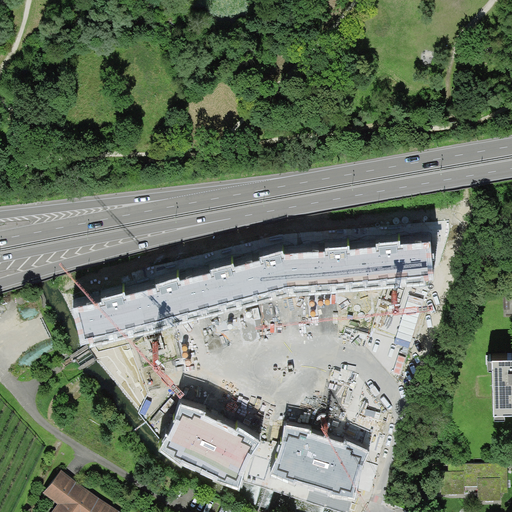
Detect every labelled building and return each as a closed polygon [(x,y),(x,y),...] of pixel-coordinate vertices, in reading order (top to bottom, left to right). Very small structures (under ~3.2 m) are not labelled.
[(376,247),(364,248),(368,290),(434,283),(430,242),(401,245),(400,241),(375,243),(376,247)] [(325,252),(311,253),(314,295),(368,290),(364,248),(349,250),(349,246),(324,248),(325,252)] [(260,261),(247,264),(258,304),(288,296),(314,295),(311,253),(284,255),(283,251),(259,257),(260,261)] [(211,274),(196,278),(206,317),(258,304),(247,264),(234,267),(233,263),(210,270),(211,274)] [(157,288),(140,293),(152,333),(206,317),(196,278),(179,282),(178,278),(155,284),(157,288)] [(101,301),(73,308),(83,345),(89,343),(90,348),(152,333),(140,293),(125,297),(123,294),(101,299),(101,301)] [(511,356),(499,357),(502,413),(511,412),(511,356)] [(247,466),(260,441),(238,427),(236,430),(205,416),(205,411),(180,403),(172,428),(158,451),(166,456),(181,467),(183,465),(213,478),(212,483),(239,492),(247,466)] [(311,429),(284,427),(280,451),(270,475),(295,486),(296,484),(331,495),(333,498),(355,502),(360,477),(370,452),(346,439),(344,443),(311,433),(311,429)] [(508,462),(449,463),(449,470),(442,470),(443,492),(466,492),(466,484),(479,484),(479,498),(502,498),(502,489),(508,489),(508,462)] [(63,470),(44,492),(57,503),(51,511),(124,511),(96,497),(63,470)]
